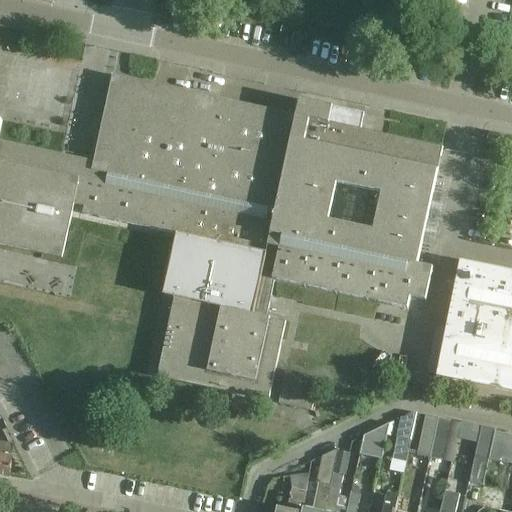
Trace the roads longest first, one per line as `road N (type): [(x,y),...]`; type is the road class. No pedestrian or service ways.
road 1 (unclassified): [(511,114),(0,10)]
road 2 (residential): [(249,511),(262,470),(402,404),(511,425)]
road 3 (residential): [(62,463),(0,354)]
